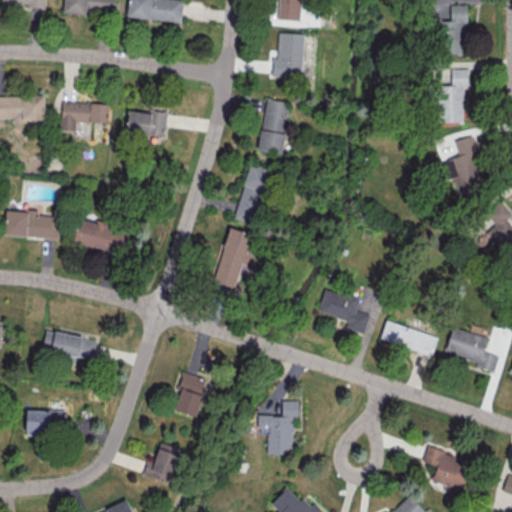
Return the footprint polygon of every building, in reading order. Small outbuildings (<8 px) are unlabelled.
[(62,0),(62,9),(114,14),(114,0),(62,0)] [(127,0),(126,16),(180,21),(181,0),(127,0)] [(300,20),(300,0),(277,0),(277,19),(300,20)] [(465,4),(449,4),(449,19),(432,19),(432,53),(465,54),(465,4)] [(276,58),(272,58),(271,76),(300,78),(302,33),(277,31),(276,58)] [(467,68),(450,68),(450,85),(431,85),(430,121),(462,121),(462,86),(467,87),(467,68)] [(0,95),(0,117),(12,117),(12,120),(43,120),(43,95),(0,95)] [(288,102),(265,98),(256,149),(280,153),(288,102)] [(107,102),(61,101),(60,129),(75,129),(75,121),(107,122),(107,102)] [(126,110),(126,132),(165,133),(166,110),(148,109),(148,111),(126,110)] [(453,140),(458,155),(441,160),(445,174),(445,178),(452,177),(457,193),(462,193),(479,187),(478,154),(476,147),(476,146),(472,135),(467,135),(453,140)] [(233,217),(253,223),(269,169),(249,163),(233,217)] [(485,212),(494,224),(485,231),(502,254),(509,248),(511,251),(511,224),(507,218),(511,215),(500,200),(485,212)] [(5,209),(3,233),(58,239),(60,216),(37,214),(37,210),(24,208),(24,211),(5,209)] [(123,251),(126,226),(75,218),(72,244),(123,251)] [(213,282),(236,287),(248,232),(226,227),(213,282)] [(317,311),(347,318),(344,327),(363,332),(367,314),(355,310),(358,297),(323,289),(317,311)] [(436,336),(385,319),(379,338),(431,354),(436,336)] [(487,336),(451,327),(444,351),(476,360),(475,366),(493,371),(497,355),(483,351),(487,336)] [(95,339),(45,330),(41,349),(91,358),(95,339)] [(207,379),(183,372),(172,408),(195,416),(207,379)] [(266,454),(293,454),(294,400),(281,399),(280,414),(257,414),(257,433),(266,433),(266,454)] [(25,433),(63,433),(63,410),(25,409),(25,433)] [(153,462),(146,459),(141,474),(172,482),(181,448),(159,442),(153,462)] [(431,480),(462,490),(471,461),(425,447),(421,460),(435,465),(431,480)] [(511,511),(511,474),(506,473),(501,491),(511,493),(511,506),(510,511),(511,511)] [(319,511),(303,495),(298,500),(285,487),(270,503),(278,510),(275,511),(319,511)] [(425,511),(408,494),(388,511),(425,511)] [(97,511),(130,511),(126,500),(97,511)]
